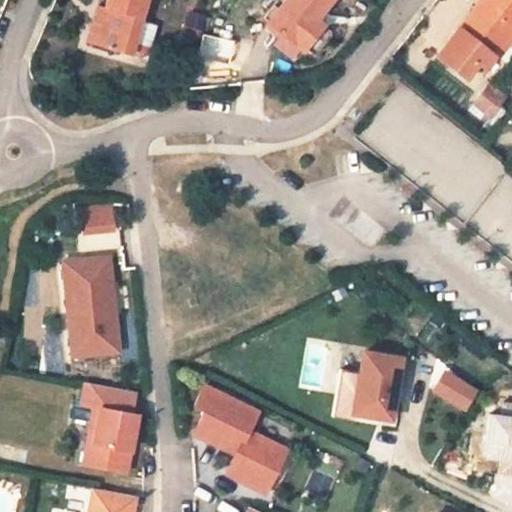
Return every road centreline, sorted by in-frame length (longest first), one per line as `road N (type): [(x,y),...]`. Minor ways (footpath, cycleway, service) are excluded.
road 1 (residential): [(137,131),(164,511)]
road 2 (residential): [(410,0),(325,109),(288,128),(137,131)]
road 3 (residential): [(10,157),(8,61),(33,0)]
road 4 (residential): [(137,131),(10,157)]
